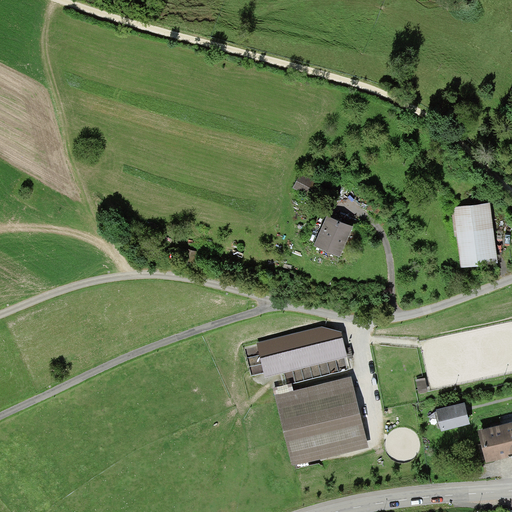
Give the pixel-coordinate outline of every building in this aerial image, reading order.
[(301,174),(293,188),(307,195),(314,181),(301,174)] [(453,209),(461,269),(498,264),(490,204),(453,209)] [(340,258),(353,228),(327,218),(323,228),(314,247),(340,258)] [(197,249),(185,247),(183,254),(195,257),(197,249)] [(323,326),(258,343),(266,376),(348,356),(342,332),(323,326)] [(352,375),(275,394),(293,465),(370,446),(352,375)] [(420,392),(431,388),(427,377),(416,381),(420,392)] [(465,398),(436,405),(442,427),(470,420),(468,409),(465,398)] [(511,417),(500,420),(508,451),(511,451),(511,450),(511,417)] [(504,456),(509,455),(508,451),(500,420),(478,426),(487,460),(504,456)]
